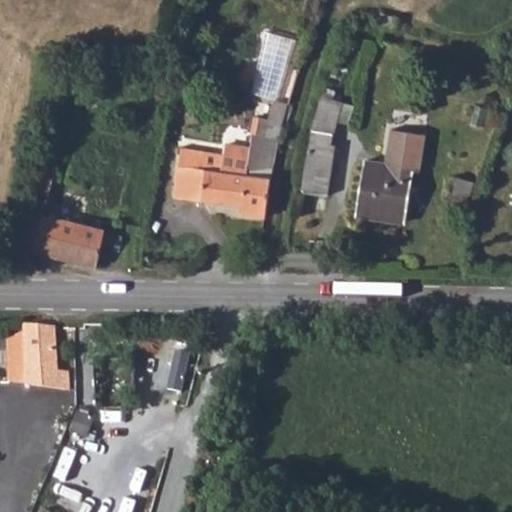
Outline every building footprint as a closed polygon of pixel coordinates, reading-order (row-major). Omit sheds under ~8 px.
[(324,99),(319,125),(340,127),(343,102),(324,99)] [(340,127),(319,125),(319,132),(338,136),(340,127)] [(176,199),(243,207),(243,216),(266,219),(268,206),(272,172),(281,138),(241,133),(241,154),(254,155),(253,174),(241,173),(223,171),(224,157),(186,151),(176,199)] [(309,153),(302,194),(328,196),(334,156),(309,153)] [(254,155),(241,154),(241,173),(253,174),(254,155)] [(366,162),(360,214),(409,220),(415,169),(366,162)] [(47,210),(54,176),(38,173),(32,207),(47,210)] [(12,220),(6,245),(96,269),(105,233),(27,213),(25,223),(12,220)] [(26,327),(25,370),(24,388),(55,391),(63,392),(63,372),(55,372),(54,370),(54,327),(26,327)] [(0,370),(8,370),(9,350),(0,349),(0,370)] [(136,360),(94,362),(94,399),(136,399),(136,360)] [(90,433),(94,414),(77,410),(73,430),(90,433)] [(68,444),(55,475),(85,487),(98,456),(68,444)]
